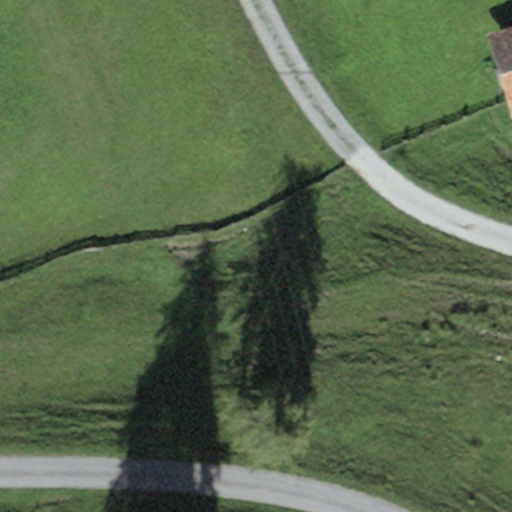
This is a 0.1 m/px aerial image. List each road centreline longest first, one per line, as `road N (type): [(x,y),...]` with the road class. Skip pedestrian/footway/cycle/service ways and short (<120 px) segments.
road 1 (unclassified): [(362,511),(233,476),(0,472)]
road 2 (track): [(511,243),(458,225),(380,180),(328,126),(256,0)]
